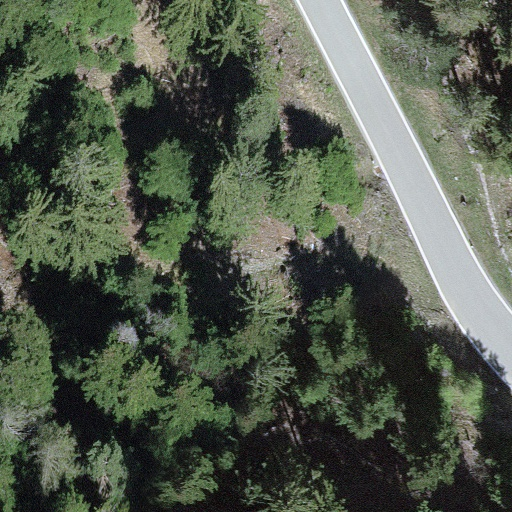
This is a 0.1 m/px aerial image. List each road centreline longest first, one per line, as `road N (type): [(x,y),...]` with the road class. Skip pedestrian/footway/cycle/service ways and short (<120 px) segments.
road 1 (tertiary): [(319,0),(488,321),(511,350)]
road 2 (motorway): [(138,511),(0,228)]
